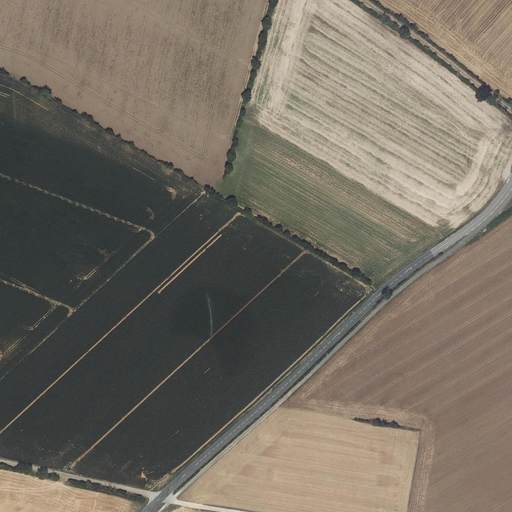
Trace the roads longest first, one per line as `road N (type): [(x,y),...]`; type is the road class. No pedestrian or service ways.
road 1 (tertiary): [(147,511),(393,282),(481,219),(511,182)]
road 2 (track): [(511,111),(361,0)]
